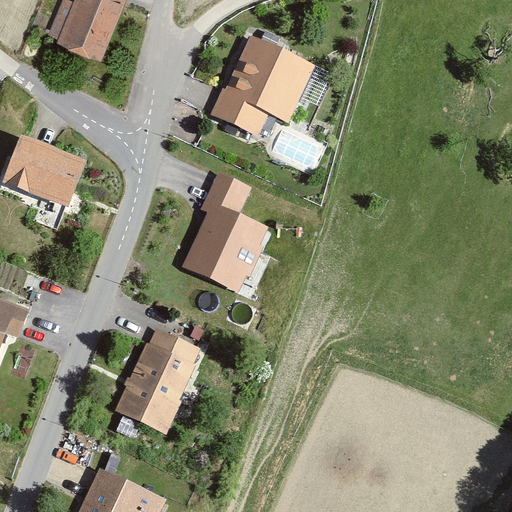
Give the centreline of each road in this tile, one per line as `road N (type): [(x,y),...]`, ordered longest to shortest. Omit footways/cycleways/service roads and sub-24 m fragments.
road 1 (unclassified): [(0,57),(147,155),(123,244),(19,511)]
road 2 (track): [(147,155),(167,0)]
